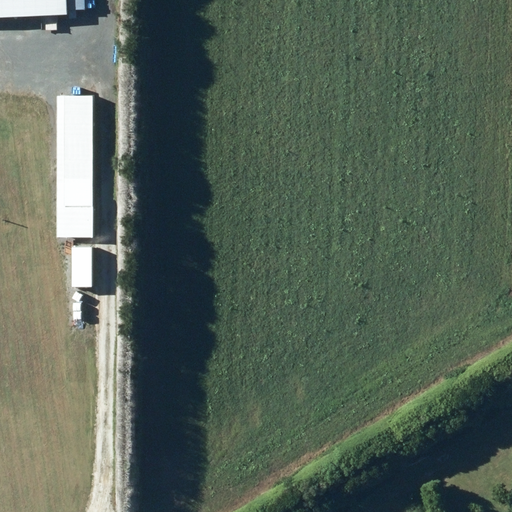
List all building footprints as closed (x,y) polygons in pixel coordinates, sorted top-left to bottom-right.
[(76,112),(97,112),(98,51),(78,52),(76,112)] [(75,181),(96,181),(97,112),(76,112),(75,181)] [(74,224),(96,225),(96,181),(75,181),(74,224)] [(73,264),(95,264),(96,225),(74,224),(73,264)] [(95,264),(73,264),(72,308),(95,308),(95,264)]
